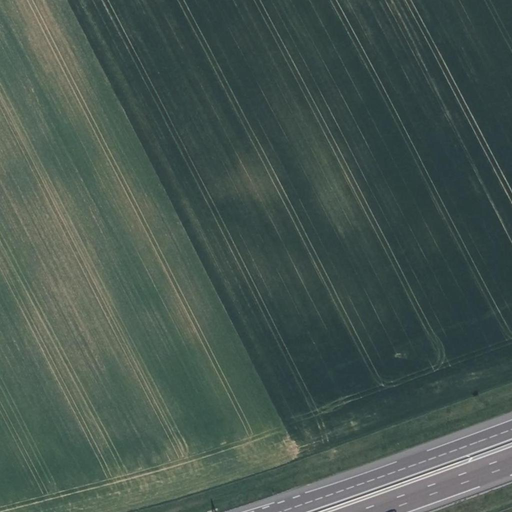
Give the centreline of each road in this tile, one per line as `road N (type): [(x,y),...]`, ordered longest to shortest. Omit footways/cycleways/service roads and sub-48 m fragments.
road 1 (motorway): [(511,425),(272,511)]
road 2 (motorway): [(366,511),(511,458)]
